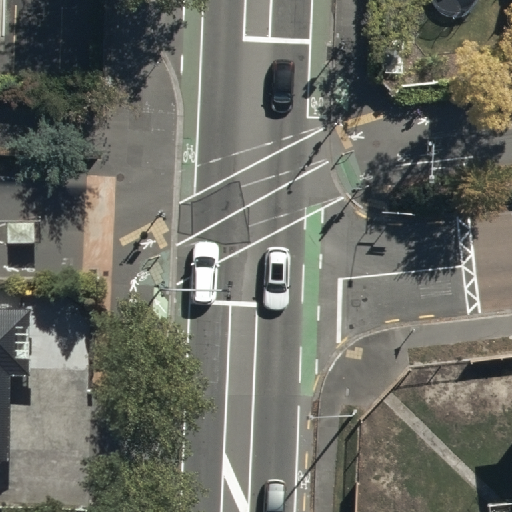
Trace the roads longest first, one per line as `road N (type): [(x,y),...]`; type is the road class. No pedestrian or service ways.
road 1 (secondary): [(249,275),(261,0)]
road 2 (residential): [(511,260),(341,279),(249,275)]
road 3 (secondary): [(236,511),(249,275)]
